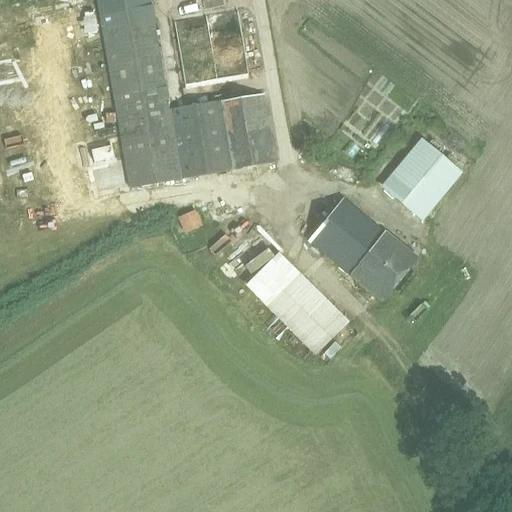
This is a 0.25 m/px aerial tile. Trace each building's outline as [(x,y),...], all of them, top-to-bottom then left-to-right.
[(97,0),(129,187),(180,179),(168,111),(149,0),(97,0)] [(263,95),(221,102),(232,170),(275,163),(263,95)] [(221,102),(168,111),(180,179),(231,170),(221,102)] [(453,168),(426,146),(388,192),(415,214),(453,168)] [(361,189),(366,176),(327,161),(322,174),(361,189)] [(251,191),(251,181),(233,182),(234,192),(251,191)] [(203,195),(204,210),(244,208),(243,193),(203,195)] [(309,242),(350,276),(350,275),(382,301),(417,258),(385,232),(384,233),(344,200),(309,242)] [(204,211),(186,217),(191,234),(210,229),(204,211)] [(223,284),(243,309),(277,283),(258,257),(223,284)] [(267,305),(295,333),(316,354),(348,321),(300,272),(267,305)]
